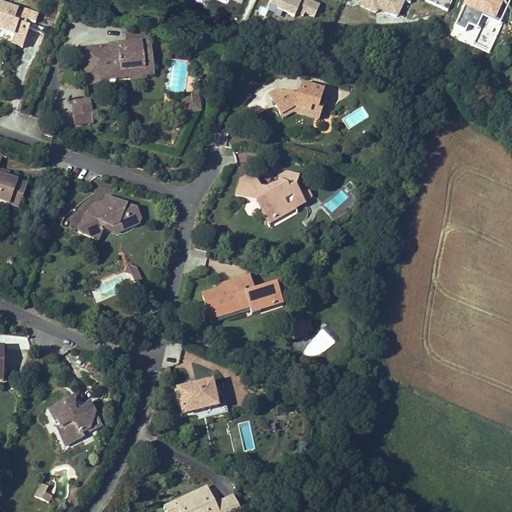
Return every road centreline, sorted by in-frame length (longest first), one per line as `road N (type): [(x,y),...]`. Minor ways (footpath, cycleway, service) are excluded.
road 1 (residential): [(190,195),(0,128)]
road 2 (residential): [(152,356),(139,418),(91,511)]
road 3 (residential): [(190,195),(169,314),(152,356)]
road 4 (residential): [(0,301),(98,343),(152,356)]
